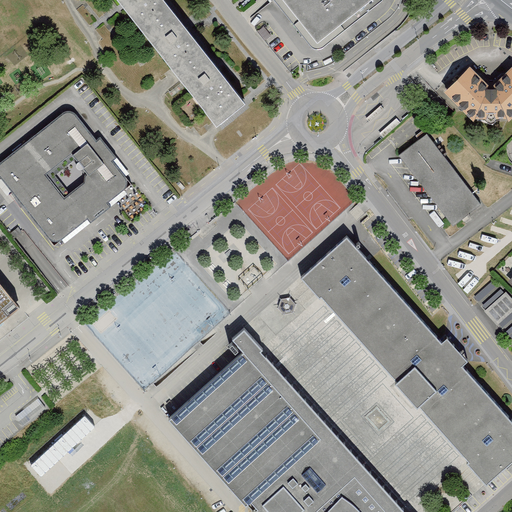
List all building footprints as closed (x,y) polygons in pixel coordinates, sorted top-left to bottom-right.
[(118,0),(147,37),(177,15),(164,0),(118,0)] [(317,52),(323,52),(385,3),(386,0),(273,0),(274,1),(313,50),(317,52)] [(147,37),(180,78),(210,56),(177,15),(147,37)] [(210,56),(180,78),(220,129),(248,107),(210,56)] [(471,71),(447,95),(475,125),(477,121),(509,121),(510,124),(511,122),(511,73),(496,89),(490,89),(471,71)] [(0,180),(48,239),(53,242),(58,243),(63,242),(126,190),(127,188),(127,185),(126,181),(77,119),(73,117),(68,117),(64,118),(2,167),(0,168),(0,180)] [(428,136),(399,158),(453,229),(482,207),(428,136)] [(442,342),(346,237),(301,278),(320,298),(321,297),(399,383),(397,385),(419,408),(420,407),(470,461),(467,463),(487,484),(505,467),(511,460),(511,420),(463,366),(468,361),(447,338),(442,342)] [(0,277),(0,321),(22,303),(0,277)] [(511,296),(506,289),(486,306),(511,336),(511,296)] [(244,328),(232,339),(244,352),(170,418),(247,504),(251,500),(258,507),(253,511),(406,511),(261,351),(263,349),(244,328)] [(85,413),(31,462),(41,474),(95,425),(85,413)]
